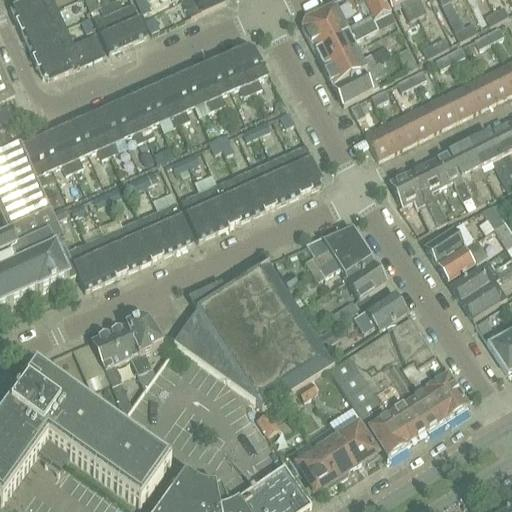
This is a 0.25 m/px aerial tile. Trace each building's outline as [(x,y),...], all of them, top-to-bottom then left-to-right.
[(11,14),(19,32),(58,14),(51,0),(41,0),(20,10),(11,14)] [(15,0),(20,10),(41,0),(15,0)] [(189,0),(181,4),(190,22),(223,7),(225,0),(189,0)] [(360,0),(350,0),(333,9),(304,22),(302,30),(314,55),(332,47),(331,45),(372,23),(360,0)] [(373,25),(390,17),(381,0),(360,0),(372,23),(372,25),(373,25)] [(386,0),(391,10),(400,5),(409,26),(418,22),(407,0),(386,0)] [(407,0),(418,22),(425,18),(416,0),(407,0)] [(446,0),(437,0),(442,9),(450,6),(446,0)] [(136,7),(141,19),(151,15),(146,2),(136,7)] [(132,10),(122,14),(118,4),(109,8),(128,49),(146,41),(138,22),(132,10)] [(104,22),(95,26),(109,58),(128,49),(109,8),(100,12),(104,22)] [(499,26),(508,21),(503,11),(494,16),(499,26)] [(19,32),(27,50),(66,32),(58,14),(19,32)] [(490,30),(499,26),(494,16),(485,21),(490,30)] [(144,25),(150,37),(160,33),(154,21),(144,25)] [(85,39),(93,36),(95,35),(89,22),(79,26),(85,39)] [(314,55),(323,72),(357,55),(353,47),(378,34),(373,25),(372,25),(372,23),(331,45),(332,47),(314,55)] [(467,42),(478,37),(473,28),(463,33),(467,42)] [(35,68),(46,63),(74,50),(66,32),(27,50),(35,68)] [(459,47),(467,42),(463,33),(454,37),(459,47)] [(499,33),(485,40),(490,49),(504,42),(499,33)] [(485,40),(474,45),(478,55),(490,49),(485,40)] [(74,50),(46,63),(35,68),(41,81),(50,84),(71,75),(105,60),(96,41),(74,50)] [(436,59),(449,52),(444,43),(431,49),(436,59)] [(427,63),(436,59),(431,49),(422,54),(427,63)] [(257,84),(268,79),(257,54),(247,50),(235,55),(254,97),(262,93),(257,84)] [(323,72),(333,91),(378,70),(380,68),(379,67),(391,62),(386,52),(370,59),(363,63),(364,65),(363,66),(357,55),(323,72)] [(397,58),(406,78),(417,72),(408,53),(397,58)] [(465,62),(460,53),(448,58),(453,68),(465,62)] [(231,95),(239,91),(243,101),(254,97),(235,55),(217,63),(231,95)] [(440,75),(449,71),(453,68),(448,58),(435,65),(440,75)] [(217,63),(199,71),(218,113),(225,109),(221,100),(231,95),(217,63)] [(511,67),(503,72),(511,89),(511,67)] [(343,111),(378,92),(375,85),(385,79),(380,68),(378,70),(333,91),(343,111)] [(0,104),(7,102),(14,98),(10,88),(9,89),(0,69),(0,104)] [(196,111),(204,107),(208,117),(218,113),(199,71),(181,79),(196,111)] [(511,89),(503,72),(484,82),(496,106),(511,98),(511,89)] [(422,75),(414,79),(409,81),(414,92),(427,85),(422,75)] [(181,79),(164,87),(182,128),(189,125),(185,115),(196,111),(181,79)] [(409,81),(396,88),(402,98),(414,92),(409,81)] [(484,82),(470,88),(464,91),(476,116),(496,106),(484,82)] [(164,87),(146,95),(165,137),(173,133),(173,132),(182,128),(164,87)] [(464,91),(444,101),(457,126),(476,116),(464,91)] [(437,136),(451,129),(457,126),(444,101),(441,103),(437,94),(420,102),(424,111),(425,111),(437,136)] [(146,95),(128,103),(146,144),(154,141),(150,131),(158,127),(163,138),(165,137),(146,95)] [(388,105),(383,95),(371,101),(375,111),(388,105)] [(124,142),(132,139),(137,148),(146,144),(128,103),(110,111),(124,142)] [(362,137),(363,136),(372,132),(360,108),(350,113),(362,137)] [(110,111),(92,119),(111,160),(119,156),(114,147),(124,142),(110,111)] [(424,111),(405,121),(417,145),(437,136),(425,111),(424,111)] [(285,134),(295,129),(289,117),(279,122),(279,124),(276,126),(280,134),(284,132),(285,134)] [(88,158),(97,154),(101,164),(99,165),(109,187),(119,183),(110,161),(111,160),(92,119),(74,127),(88,158)] [(405,121),(387,130),(385,130),(397,155),(417,145),(405,121)] [(266,126),(254,131),(259,142),(270,135),(266,126)] [(74,127),(57,134),(75,176),(83,172),(79,162),(88,158),(74,127)] [(511,164),(509,159),(511,157),(511,137),(507,128),(487,138),(511,185),(511,164)] [(385,130),(365,140),(377,165),(397,155),(385,130)] [(254,131),(242,137),(247,149),(260,144),(259,142),(254,131)] [(53,174),(61,170),(65,179),(75,176),(57,134),(39,142),(53,174)] [(481,173),(492,167),(507,198),(511,195),(511,185),(487,138),(468,147),(481,173)] [(234,158),(226,139),(217,143),(225,161),(234,158)] [(322,183),(305,151),(300,140),(283,148),(288,159),(305,198),(319,191),(322,183)] [(47,188),(43,178),(53,174),(39,142),(20,151),(34,182),(38,192),(47,188)] [(209,146),(211,151),(214,159),(221,157),(224,161),(225,161),(217,143),(209,146)] [(476,212),(485,208),(474,188),(485,182),(481,173),(468,147),(449,157),(471,202),(470,202),(476,212)] [(0,314),(38,298),(38,299),(68,285),(68,284),(78,279),(67,257),(53,226),(49,217),(38,192),(34,182),(20,151),(17,152),(0,159),(0,314)] [(442,192),(452,187),(462,207),(470,202),(471,202),(449,157),(429,167),(442,192)] [(195,158),(184,163),(188,173),(199,168),(195,158)] [(288,159),(270,167),(287,206),(305,198),(288,159)] [(184,163),(170,169),(175,178),(188,173),(184,163)] [(270,167),(252,175),(270,213),(287,206),(270,167)] [(447,202),(442,192),(429,167),(410,176),(438,231),(446,227),(436,209),(447,202)] [(252,175),(235,182),(252,221),(270,213),(252,175)] [(153,176),(141,182),(145,192),(158,185),(153,176)] [(413,207),(429,236),(438,231),(410,176),(389,187),(402,212),(413,207)] [(217,237),(234,229),(217,190),(216,191),(212,181),(195,189),(199,199),(200,198),(217,237)] [(141,182),(129,187),(134,196),(145,192),(141,182)] [(235,182),(217,190),(234,229),(252,221),(235,182)] [(117,193),(106,198),(113,213),(125,208),(117,193)] [(106,198),(93,203),(100,219),(113,213),(106,198)] [(199,245),(217,237),(200,198),(199,199),(181,207),(199,245)] [(87,218),(82,208),(68,213),(74,224),(87,218)] [(175,209),(157,217),(174,256),(192,248),(175,209)] [(492,210),(481,215),(493,235),(504,228),(497,219),(492,210)] [(63,211),(49,217),(53,226),(67,220),(63,211)] [(139,272),(156,264),(139,225),(135,216),(117,224),(139,272)] [(156,264),(174,256),(157,217),(139,225),(156,264)] [(121,280),(139,272),(117,224),(100,232),(121,280)] [(511,250),(511,240),(504,228),(493,235),(506,254),(511,250)] [(451,234),(424,252),(437,272),(472,249),(471,249),(459,230),(452,234),(451,234)] [(305,266),(312,278),(320,273),(319,273),(334,266),(361,249),(349,231),(322,244),(328,254),(313,262),(313,261),(305,266)] [(104,287),(121,280),(100,232),(81,240),(85,249),(86,249),(104,287)] [(473,272),(468,263),(482,254),(476,245),(471,249),(472,249),(437,272),(448,288),(473,272)] [(78,279),(85,296),(104,287),(86,249),(85,249),(67,257),(78,279)] [(339,273),(347,285),(373,268),(361,249),(334,266),(319,273),(320,273),(312,278),(318,286),(325,281),(339,273)] [(495,275),(501,283),(511,275),(511,264),(495,275)] [(359,305),(386,287),(373,268),(347,285),(359,305)] [(489,268),(477,275),(450,292),(461,308),(496,287),(500,285),(489,268)] [(301,390),(310,385),(333,370),(322,353),(315,342),(269,270),(224,297),(197,314),(174,348),(256,406),(263,415),(265,414),(296,394),(301,390)] [(282,281),(288,291),(298,285),(293,276),(282,281)] [(472,325),(499,308),(506,303),(496,287),(461,308),(472,325)] [(221,288),(188,302),(197,314),(224,297),(221,288)] [(379,336),(405,319),(393,299),(367,315),(354,324),(364,338),(375,330),(379,336)] [(357,317),(351,307),(326,324),(332,333),(357,317)] [(486,323),(477,329),(482,338),(491,333),(486,323)] [(144,358),(162,349),(147,326),(140,324),(126,330),(146,377),(151,375),(144,358)] [(409,324),(348,362),(328,375),(367,434),(386,465),(407,452),(407,451),(444,427),(445,428),(467,413),(446,380),(409,324)] [(122,367),(130,364),(137,381),(146,377),(126,330),(109,338),(122,367)] [(331,333),(315,342),(322,353),(338,343),(331,333)] [(511,337),(511,336),(488,349),(507,380),(511,377),(511,337)] [(91,346),(92,347),(110,388),(122,415),(126,419),(131,412),(121,388),(121,389),(114,371),(122,367),(109,338),(91,346)] [(92,347),(73,355),(86,385),(97,381),(101,391),(110,388),(92,347)] [(35,372),(12,404),(0,420),(0,506),(2,508),(36,462),(39,458),(60,473),(68,461),(140,511),(170,468),(118,431),(35,372)] [(318,396),(310,385),(301,390),(310,402),(318,396)] [(303,407),(310,402),(301,390),(296,394),(303,407)] [(280,437),(268,418),(257,425),(269,444),(280,437)] [(358,429),(336,443),(355,472),(377,458),(358,429)] [(336,443),(316,456),(335,485),(355,472),(336,443)] [(290,460),(296,469),(313,495),(318,496),(335,485),(316,456),(306,462),(300,453),(290,460)] [(308,511),(311,510),(284,471),(241,501),(233,506),(231,507),(229,503),(221,486),(217,487),(209,488),(206,488),(204,487),(200,486),(197,484),(185,475),(158,511),(308,511)]
